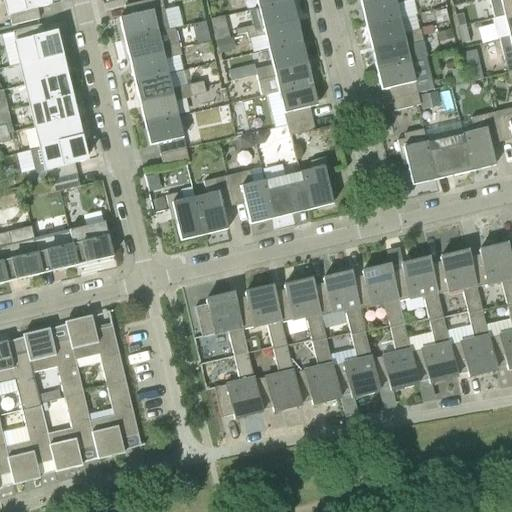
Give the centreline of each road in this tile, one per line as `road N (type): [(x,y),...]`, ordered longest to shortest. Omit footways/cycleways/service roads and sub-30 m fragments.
road 1 (residential): [(511,402),(198,454)]
road 2 (residential): [(153,276),(82,0)]
road 3 (track): [(281,511),(511,453)]
road 4 (residential): [(379,229),(322,0)]
road 5 (residential): [(379,229),(153,276)]
road 6 (residential): [(0,511),(198,454)]
road 7 (residential): [(198,454),(153,276)]
road 8 (residential): [(0,315),(153,276)]
road 9 (residential): [(511,201),(379,229)]
